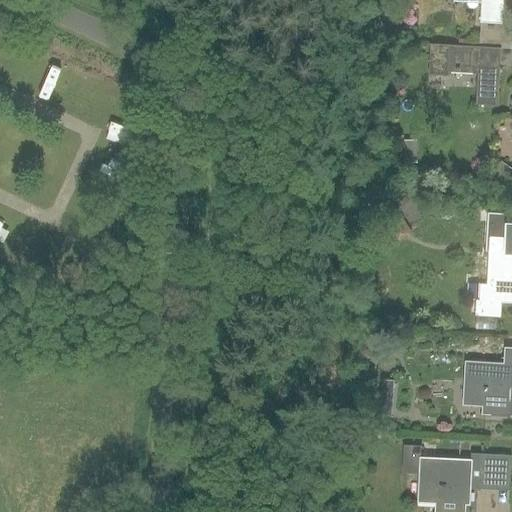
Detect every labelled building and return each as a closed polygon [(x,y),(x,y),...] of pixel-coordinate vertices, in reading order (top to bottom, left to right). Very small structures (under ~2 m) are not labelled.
[(482,0),(481,22),(482,22),(481,35),(511,36),(511,24),(503,24),(504,0),(482,0)] [(511,36),(481,35),(481,47),(432,44),(430,76),(448,77),(449,69),(457,69),(457,70),(461,70),(479,71),(477,105),(498,106),(502,49),(511,49),(511,36)] [(406,141),(406,163),(418,163),(417,141),(406,141)] [(385,213),(396,240),(413,234),(402,207),(385,213)] [(511,215),(489,214),(487,253),(490,254),(487,301),(481,300),(480,317),(502,318),(503,303),(511,303),(511,215)] [(483,407),(483,415),(511,416),(511,348),(506,348),(506,363),(466,360),(464,406),(483,407)] [(409,454),(422,455),(422,447),(410,446),(409,454)] [(421,458),(420,475),(424,475),(422,503),(439,504),(438,511),(466,511),(467,506),(471,506),(472,489),(472,483),(495,484),(495,485),(496,485),(497,466),(511,466),(511,456),(472,454),(472,461),(421,458)]
